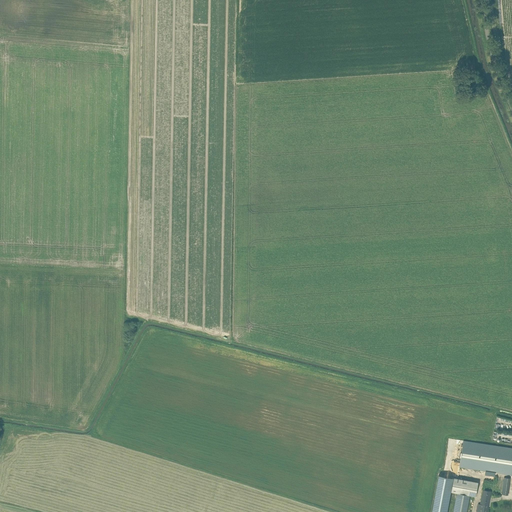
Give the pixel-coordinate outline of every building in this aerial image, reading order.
[(511,448),(463,441),(459,467),(511,474),(511,448)] [(446,511),(451,491),(453,477),(439,475),(431,511),(446,511)] [(457,492),(452,511),(466,511),(470,495),(476,496),(478,482),(453,477),(451,491),(457,492)] [(508,495),(510,477),(504,477),(501,494),(508,495)] [(487,511),(491,491),(482,489),(480,504),(478,504),(476,511),(487,511)]
